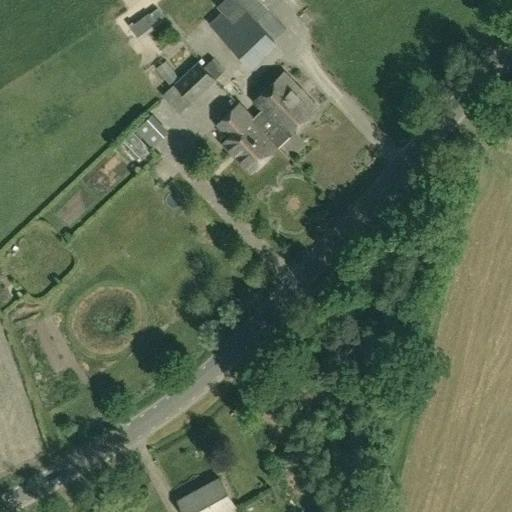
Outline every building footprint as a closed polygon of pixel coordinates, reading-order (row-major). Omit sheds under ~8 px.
[(285,30),(256,0),(237,0),(210,27),(249,66),(285,30)] [(136,23),(145,40),(166,29),(158,13),(136,23)] [(199,62),(166,91),(182,109),(215,80),(199,62)] [(317,108),(306,96),(283,72),(253,101),(262,109),(287,137),(317,108)] [(250,172),(287,137),(262,109),(252,118),(238,103),(217,123),(230,135),(222,142),(250,172)] [(150,158),(172,132),(156,118),(134,143),(150,158)] [(224,511),(234,507),(219,479),(178,501),(184,511),(224,511)]
